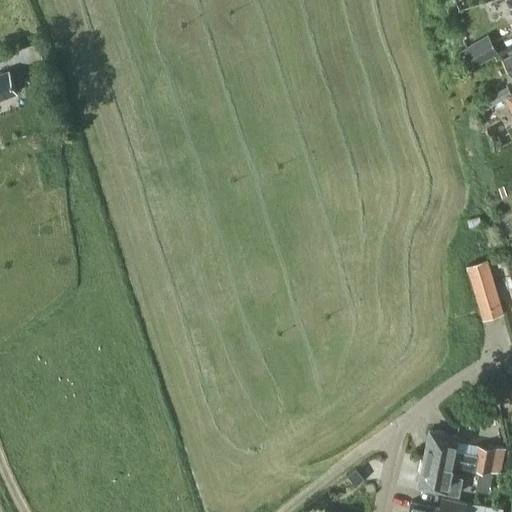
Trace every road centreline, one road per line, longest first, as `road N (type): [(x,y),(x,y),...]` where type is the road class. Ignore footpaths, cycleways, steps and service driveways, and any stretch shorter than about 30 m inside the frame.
road 1 (residential): [(395,428),(285,511)]
road 2 (residential): [(395,428),(466,376),(511,356)]
